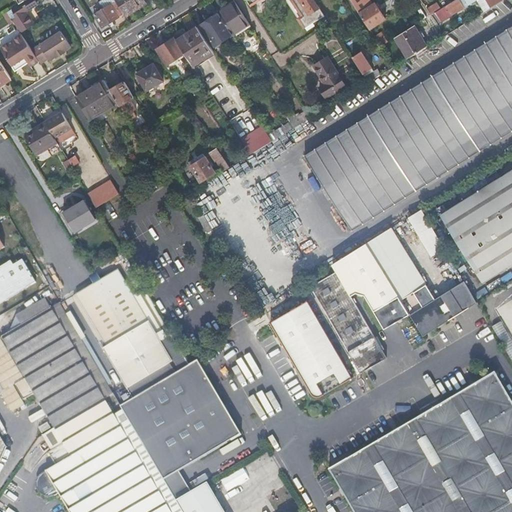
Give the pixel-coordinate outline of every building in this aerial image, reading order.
[(12,9),(8,12),(14,22),(21,33),(35,24),(27,12),(38,5),(35,0),(28,0),(13,10),(12,9)] [(116,0),(102,0),(100,2),(104,9),(94,15),(102,28),(120,17),(125,13),(116,0)] [(116,0),(127,16),(147,3),(144,0),(116,0)] [(286,0),(305,28),(325,15),(315,0),(286,0)] [(351,0),(370,30),(386,19),(376,3),(374,4),(371,0),(351,0)] [(486,0),(455,0),(441,9),(434,13),(440,23),(452,15),(477,0),(485,12),(492,7),(486,0)] [(250,24),(235,2),(219,13),(233,35),(250,24)] [(427,9),(431,15),(434,13),(441,9),(438,3),(427,9)] [(418,11),(424,19),(427,17),(421,8),(418,11)] [(14,22),(8,12),(4,15),(10,25),(14,22)] [(219,13),(201,25),(215,47),(233,35),(219,13)] [(352,231),(511,131),(511,26),(305,155),(352,231)] [(427,47),(414,26),(395,37),(408,58),(427,47)] [(214,52),(198,27),(190,32),(206,57),(214,52)] [(16,30),(0,39),(0,46),(19,36),(16,30)] [(61,31),(32,50),(39,60),(41,64),(49,59),(51,61),(56,57),(57,58),(66,52),(66,51),(72,47),(61,31)] [(206,57),(190,32),(177,40),(194,65),(206,57)] [(22,34),(1,48),(16,71),(28,63),(30,66),(39,60),(32,50),(22,34)] [(387,43),(381,34),(376,38),(381,46),(387,43)] [(184,54),(174,38),(157,49),(168,66),(184,54)] [(361,52),(353,58),(365,76),(368,75),(366,72),(372,69),(361,52)] [(346,86),(328,57),(314,65),(325,84),(320,88),(326,98),(346,86)] [(0,86),(12,79),(0,60),(0,86)] [(164,81),(154,64),(137,74),(147,91),(164,81)] [(204,74),(199,66),(195,68),(200,76),(204,74)] [(368,75),(365,76),(369,82),(382,75),(378,69),(368,75)] [(76,97),(90,120),(119,103),(110,90),(105,80),(97,84),(81,94),(76,97)] [(120,106),(129,121),(137,116),(134,111),(137,110),(131,100),(135,98),(125,81),(110,90),(119,103),(120,106)] [(294,113),(287,117),(290,122),(294,128),(311,117),(307,111),(297,118),(294,113)] [(72,128),(63,113),(46,122),(58,142),(57,142),(58,143),(75,134),(72,128)] [(58,142),(46,122),(25,135),(37,154),(47,148),(57,142),(58,142)] [(294,128),(290,122),(269,136),(272,141),(294,128)] [(269,136),(264,129),(243,142),(251,154),(272,141),(269,136)] [(47,148),(50,152),(60,146),(58,143),(57,142),(47,148)] [(217,148),(210,153),(216,161),(223,172),(230,167),(217,148)] [(190,163),(191,166),(206,157),(204,154),(190,163)] [(75,155),(68,160),(73,167),(80,163),(75,155)] [(215,173),(206,157),(191,166),(201,182),(215,173)] [(68,172),(73,169),(68,160),(63,163),(68,172)] [(146,171),(149,177),(159,170),(156,165),(146,171)] [(483,282),(511,264),(511,170),(441,215),(483,282)] [(125,178),(130,188),(135,184),(129,175),(125,178)] [(112,181),(89,194),(97,208),(120,194),(112,181)] [(224,194),(200,207),(217,237),(240,224),(224,194)] [(96,219),(85,201),(65,213),(75,231),(96,219)] [(421,210),(408,218),(432,258),(445,250),(421,210)] [(281,220),(261,232),(270,246),(277,242),(281,248),(305,234),(301,227),(296,230),(292,223),(285,227),(281,220)] [(427,284),(392,227),(366,243),(401,300),(427,284)] [(229,249),(246,241),(240,228),(222,236),(229,249)] [(0,303),(36,282),(23,260),(0,273),(0,303)] [(50,286),(36,262),(32,264),(46,288),(50,286)] [(127,389),(133,399),(190,365),(172,335),(164,339),(161,341),(159,338),(119,269),(101,279),(102,281),(94,285),(94,284),(76,294),(107,347),(104,349),(127,389)] [(97,272),(90,277),(94,284),(94,285),(102,281),(101,279),(97,272)] [(387,358),(337,272),(311,287),(361,373),(387,358)] [(464,281),(451,289),(464,311),(477,303),(464,281)] [(443,295),(455,317),(464,311),(451,289),(443,295)] [(424,336),(455,317),(443,295),(410,315),(424,336)] [(35,393),(55,428),(104,399),(105,399),(114,394),(60,303),(52,308),(46,299),(16,316),(22,325),(2,336),(26,378),(24,379),(15,384),(24,400),(35,393)] [(308,301),(271,323),(311,392),(312,393),(313,393),(313,394),(314,394),(315,394),(316,395),(317,395),(318,395),(319,395),(319,396),(320,396),(321,396),(322,396),(352,378),(308,301)] [(0,393),(11,412),(25,404),(13,385),(15,384),(24,379),(0,336),(0,382),(5,391),(0,393)] [(121,406),(177,501),(192,492),(180,471),(242,434),(198,360),(190,365),(133,399),(121,406)] [(511,511),(511,400),(496,372),(329,470),(354,511),(511,511)] [(59,493),(69,511),(171,511),(105,399),(104,399),(55,428),(64,444),(49,453),(56,465),(45,472),(38,477),(36,483),(37,488),(40,493),(44,496),(50,497),(56,495),(59,493)] [(48,423),(39,428),(42,433),(51,428),(48,423)] [(192,492),(177,501),(183,511),(225,511),(208,483),(192,492)]
